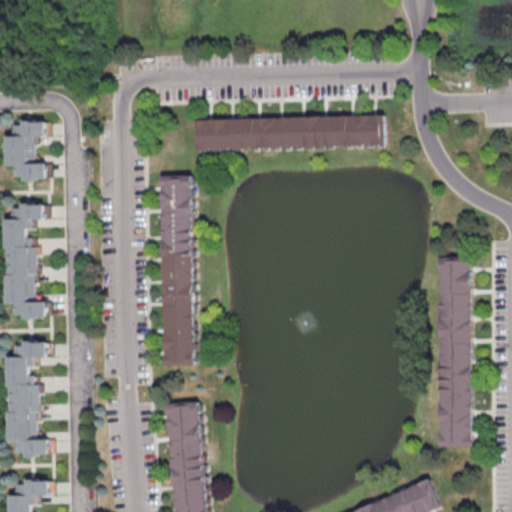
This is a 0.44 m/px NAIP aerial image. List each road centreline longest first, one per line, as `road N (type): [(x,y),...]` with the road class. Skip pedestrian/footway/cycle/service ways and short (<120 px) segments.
road 1 (residential): [(419,72),(140,77),(126,85),(126,388),(136,511)]
road 2 (residential): [(417,0),(428,137),(450,175),(511,214)]
